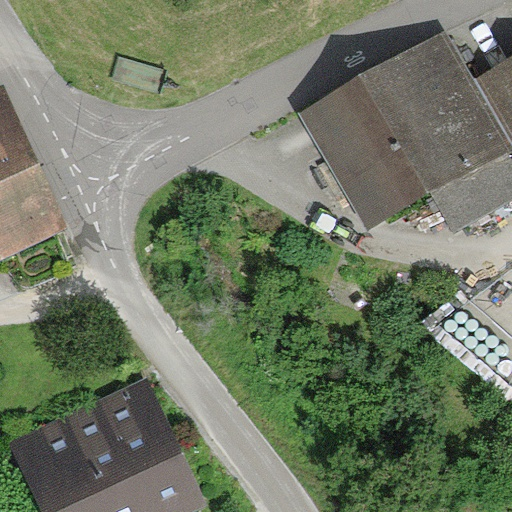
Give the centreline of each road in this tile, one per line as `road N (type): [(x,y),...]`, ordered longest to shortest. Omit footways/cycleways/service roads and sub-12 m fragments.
road 1 (residential): [(69,169),(147,332),(295,511)]
road 2 (residential): [(69,169),(439,0)]
road 3 (residential): [(0,46),(69,169)]
